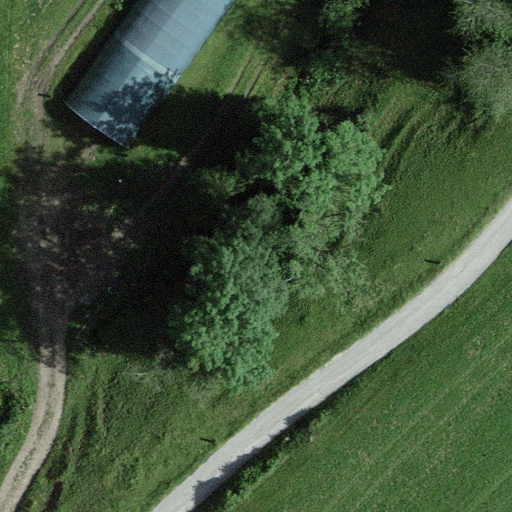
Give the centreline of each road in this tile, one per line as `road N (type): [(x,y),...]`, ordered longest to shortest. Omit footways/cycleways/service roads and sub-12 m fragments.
road 1 (track): [(1,511),(49,431),(19,84),(80,0)]
road 2 (track): [(511,213),(439,289),(317,381),(179,511)]
